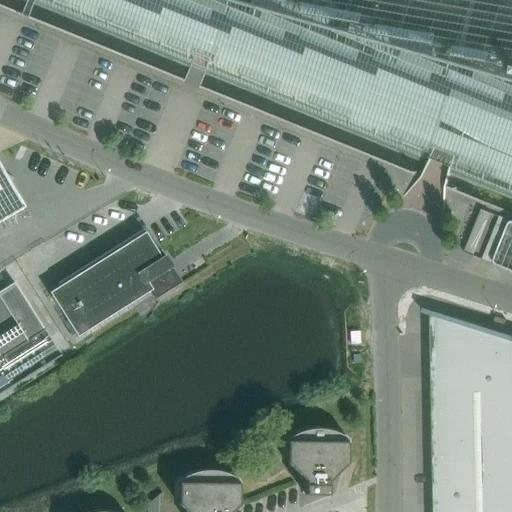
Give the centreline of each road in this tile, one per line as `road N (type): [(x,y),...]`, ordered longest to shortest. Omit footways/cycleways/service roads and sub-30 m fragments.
road 1 (unclassified): [(387,264),(155,179),(0,111)]
road 2 (unclassified): [(388,511),(387,264)]
road 3 (unclassified): [(511,302),(387,264)]
